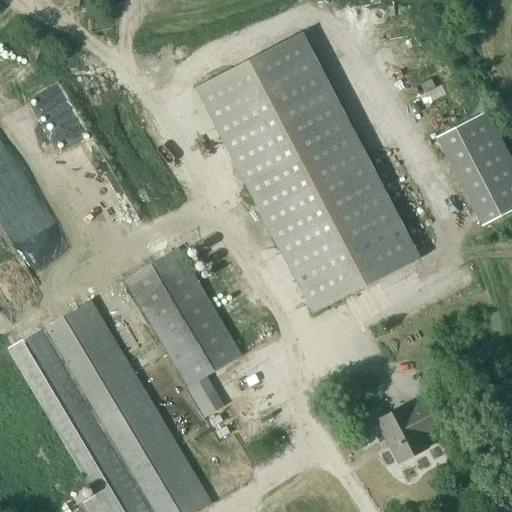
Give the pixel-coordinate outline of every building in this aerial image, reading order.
[(195,89),(313,315),(419,260),(301,34),(195,89)] [(433,130),(470,223),(511,206),(511,167),(489,108),(433,130)] [(124,281),(188,388),(207,377),(241,357),(177,250),(124,281)] [(84,504),(88,511),(198,511),(211,504),(90,301),(9,350),(97,496),(84,504)] [(448,380),(460,374),(454,363),(443,369),(448,380)] [(204,418),(224,407),(207,377),(188,388),(187,389),(204,418)] [(377,422),(399,463),(427,448),(420,435),(440,425),(429,404),(409,414),(406,407),(377,422)] [(506,511),(511,509),(511,495),(501,501),(506,511)]
